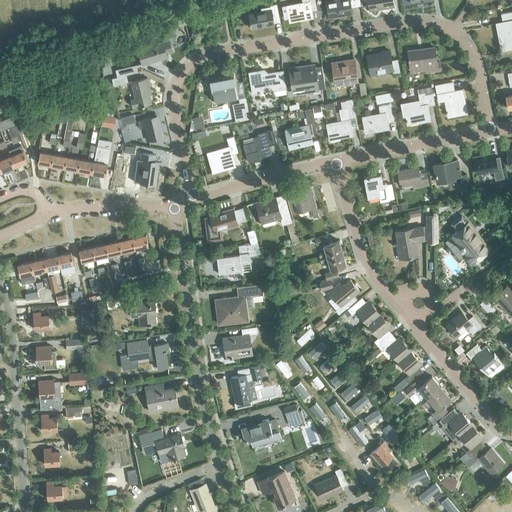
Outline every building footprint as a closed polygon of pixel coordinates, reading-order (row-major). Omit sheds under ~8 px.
[(313,0),(298,0),(299,4),(286,7),(289,21),(290,21),(291,25),(301,23),(300,19),(311,18),(310,12),(316,11),(313,0)] [(333,0),(326,1),(329,17),(347,14),(346,8),(360,6),(358,0),(333,0)] [(367,0),(368,0),(369,10),(394,6),(393,0),(367,0)] [(248,15),(251,29),(273,24),(273,23),(279,21),(276,4),(269,5),(269,6),(261,8),(261,12),(248,15)] [(498,45),(500,52),(511,49),(511,11),(501,14),(502,22),(495,23),(500,44),(498,45)] [(137,51),(142,64),(167,57),(166,53),(172,51),(169,40),(162,42),(137,51)] [(440,62),(436,62),(434,47),(407,51),(410,67),(425,65),(426,72),(441,70),(440,62)] [(98,53),(101,66),(109,65),(106,50),(98,53)] [(397,60),(391,61),(389,50),(366,55),(370,74),(392,70),(393,72),(399,71),(397,60)] [(332,65),(335,82),(344,81),(343,77),(356,75),(354,59),(341,61),(342,63),(332,65)] [(121,69),(123,75),(137,72),(135,65),(121,69)] [(322,66),(314,67),(314,65),(289,69),(292,95),(319,91),(319,89),(325,88),(322,66)] [(275,72),(267,74),(264,70),(259,71),(257,75),(256,75),(253,72),(249,73),(252,94),(260,93),(264,87),(263,85),(269,84),(269,85),(274,90),(285,88),(282,74),(276,75),(275,72)] [(111,79),(113,85),(127,82),(126,75),(111,79)] [(209,80),(213,102),(223,100),(237,97),(233,75),(209,80)] [(130,99),(132,107),(151,103),(149,92),(151,92),(147,78),(131,82),(135,98),(130,99)] [(359,83),(361,96),(367,95),(365,82),(359,83)] [(462,89),(454,91),(453,85),(436,88),(439,101),(445,100),(448,116),(463,113),(462,110),(466,109),(462,89)] [(428,106),(435,105),(431,87),(417,89),(418,94),(424,93),(425,99),(401,103),(403,116),(406,116),(407,119),(406,119),(406,121),(407,121),(407,124),(420,122),(420,119),(430,117),(428,106)] [(377,96),(378,102),(391,99),(390,93),(377,96)] [(327,124),(330,139),(352,135),(349,117),(356,116),(353,99),(341,101),(342,109),(341,109),(343,121),(327,124)] [(243,120),(242,120),(250,118),(246,101),(234,104),(237,120),(239,120),(239,121),(243,120)] [(325,104),(326,110),(334,108),(333,106),(336,105),(336,103),(337,103),(337,102),(333,102),(333,103),(325,104)] [(362,117),(365,132),(387,128),(386,122),(393,121),(390,104),(383,105),(378,106),(380,114),(362,117)] [(304,109),(308,123),(314,122),(310,108),(304,109)] [(103,114),(101,124),(114,127),(116,116),(103,114)] [(120,118),(122,125),(135,122),(133,115),(120,118)] [(148,141),(164,137),(159,115),(140,120),(140,121),(138,122),(139,129),(144,128),(148,141)] [(7,128),(13,143),(22,139),(16,125),(7,128)] [(309,128),(303,129),(302,125),(285,129),(289,148),(306,145),(305,141),(312,139),(309,128)] [(96,145),(100,127),(95,126),(93,138),(92,137),(89,150),(95,151),(96,145)] [(272,129),(265,131),(258,133),(259,136),(254,138),(255,141),(243,144),(248,162),(260,158),(260,157),(272,154),(269,145),(276,143),(272,129)] [(76,148),(82,149),(85,133),(79,132),(76,148)] [(209,159),(213,172),(227,168),(226,166),(234,164),(231,154),(238,152),(233,136),(226,138),(229,146),(221,148),(222,155),(209,159)] [(95,151),(93,161),(91,173),(105,176),(111,148),(96,145),(95,151)] [(10,156),(14,166),(27,161),(23,150),(10,156)] [(52,166),(54,154),(40,151),(38,163),(52,166)] [(494,152),(473,156),(476,173),(494,170),(495,179),(503,178),(499,157),(495,157),(494,152)] [(65,168),(67,156),(54,154),(52,166),(65,168)] [(139,183),(155,185),(157,170),(155,170),(156,162),(154,162),(155,156),(141,154),(140,160),(142,161),(139,183)] [(0,167),(2,172),(14,166),(10,156),(0,159),(0,167)] [(78,171),(80,159),(67,156),(65,168),(78,171)] [(91,173),(93,161),(80,159),(78,171),(91,173)] [(434,164),(437,182),(455,179),(455,177),(460,176),(457,159),(434,164)] [(426,172),(419,173),(417,167),(398,170),(401,186),(403,185),(404,190),(428,185),(426,172)] [(385,182),(382,182),(380,173),(364,176),(368,196),(379,194),(380,200),(394,197),(391,185),(386,186),(385,182)] [(293,219),(299,217),(298,211),(309,208),(311,214),(312,213),(314,217),(319,216),(314,195),(307,197),(304,188),(292,192),(295,202),(289,204),(293,218),(293,219)] [(293,219),(293,218),(291,218),(287,205),(278,207),(275,196),(256,202),(262,221),(274,217),(274,220),(281,218),(283,224),(286,223),(292,244),(299,242),(293,219)] [(204,217),(207,241),(223,239),(222,228),(242,223),(237,207),(215,214),(204,217)] [(468,222),(467,223),(465,221),(466,221),(464,217),(463,218),(461,216),(452,223),(457,231),(451,235),(462,249),(465,247),(469,252),(464,255),(471,264),(489,249),(468,222)] [(434,220),(426,220),(426,242),(434,242),(434,220)] [(397,245),(399,259),(418,255),(416,241),(425,239),(422,226),(396,231),(398,245),(397,245)] [(250,243),(258,242),(254,229),(247,231),(250,243)] [(132,237),(135,249),(149,246),(146,234),(132,237)] [(320,259),(346,252),(345,247),(341,248),(339,240),(329,243),(326,235),(314,238),(316,245),(323,243),(326,252),(319,254),(320,259)] [(122,252),(135,249),(132,237),(119,240),(122,252)] [(109,255),(122,252),(119,240),(106,243),(109,255)] [(258,242),(250,243),(250,244),(238,245),(240,255),(217,258),(220,274),(242,271),(241,263),(251,262),(250,256),(254,255),(261,253),(258,242)] [(96,258),(109,255),(106,243),(93,246),(96,258)] [(82,261),(96,258),(93,246),(79,250),(82,261)] [(57,255),(60,267),(74,264),(71,251),(57,255)] [(326,280),(338,277),(335,268),(346,265),(344,258),(347,257),(346,252),(320,259),(322,264),(328,262),(331,271),(324,273),(326,280)] [(53,269),(60,267),(57,255),(44,258),(47,269),(49,277),(52,292),(58,291),(53,269)] [(117,263),(115,264),(113,257),(109,258),(111,265),(112,270),(113,270),(115,277),(120,276),(118,268),(118,269),(117,263)] [(33,273),(47,269),(44,258),(31,261),(33,273)] [(20,276),(33,273),(31,261),(17,264),(20,276)] [(88,279),(92,278),(90,269),(84,271),(85,277),(87,276),(88,279)] [(65,284),(71,283),(69,275),(62,276),(64,282),(65,284)] [(52,292),(49,277),(43,278),(45,288),(50,287),(52,292)] [(338,277),(326,280),(319,282),(321,290),(330,288),(332,286),(330,279),(338,277)] [(354,295),(360,291),(350,279),(341,286),(339,283),(328,291),(340,306),(335,310),(339,314),(357,299),(354,295)] [(214,298),(218,325),(249,321),(246,296),(263,294),(262,283),(237,286),(238,295),(214,298)] [(494,297),(511,316),(511,290),(507,286),(494,297)] [(93,291),(96,301),(105,298),(102,289),(93,291)] [(71,292),(72,301),(83,300),(82,290),(71,292)] [(56,296),(58,303),(68,301),(66,294),(56,296)] [(106,300),(108,309),(121,306),(119,297),(106,300)] [(367,324),(380,313),(371,302),(368,304),(362,297),(348,309),(352,314),(356,310),(358,312),(356,313),(356,315),(359,318),(361,318),(362,317),(367,324)] [(480,303),(488,313),(494,308),(486,298),(480,303)] [(140,324),(156,322),(155,314),(157,313),(155,300),(130,304),(132,317),(139,316),(140,324)] [(48,315),(41,316),(41,312),(33,313),(34,329),(49,328),(48,315)] [(472,316),(468,319),(461,312),(446,324),(456,337),(467,328),(472,334),(481,327),(472,316)] [(376,348),(378,346),(392,334),(386,327),(389,324),(380,313),(367,324),(378,337),(374,340),(375,342),(372,344),(372,346),(373,347),(376,348)] [(223,338),(226,358),(235,357),(234,350),(250,347),(249,335),(258,333),(257,327),(241,329),(242,335),(223,338)] [(315,333),(310,328),(297,340),(301,345),(315,333)] [(398,361),(410,350),(401,339),(398,342),(392,334),(378,346),(383,351),(387,348),(398,361)] [(66,339),(67,349),(83,348),(82,338),(66,339)] [(167,343),(148,346),(147,339),(127,343),(129,360),(149,357),(150,360),(156,359),(158,369),(168,367),(165,352),(166,352),(166,351),(169,351),(167,343)] [(313,357),(326,345),(322,340),(308,352),(313,357)] [(485,345),(481,349),(476,344),(465,353),(470,359),(472,357),(486,374),(501,362),(494,353),(492,354),(485,345)] [(51,349),(44,350),(43,346),(36,347),(37,363),(44,363),(45,369),(57,368),(56,350),(51,351),(51,349)] [(410,350),(398,361),(409,374),(405,378),(409,383),(423,371),(417,364),(420,361),(410,350)] [(310,366),(302,354),(296,358),(304,370),(310,366)] [(333,354),(319,365),(324,372),(338,360),(333,354)] [(276,364),(287,378),(292,374),(281,360),(276,364)] [(264,366),(260,367),(259,365),(250,367),(237,370),(238,375),(231,377),(237,402),(234,402),(235,408),(252,404),(251,400),(251,399),(247,381),(262,378),(261,376),(266,375),(264,366)] [(348,374),(344,368),(330,379),(334,385),(348,374)] [(69,372),(69,385),(88,383),(87,371),(69,372)] [(312,378),(320,388),(325,384),(317,374),(312,378)] [(423,403),(441,387),(432,376),(423,383),(419,378),(409,386),(404,390),(408,396),(413,391),(418,397),(423,403)] [(59,381),(53,381),(53,380),(38,381),(40,409),(66,407),(66,404),(61,405),(59,381)] [(355,380),(340,392),(346,398),(360,387),(355,380)] [(293,386),(303,399),(309,393),(300,381),(293,386)] [(174,388),(164,390),(162,383),(145,386),(150,412),(178,406),(174,388)] [(441,387),(423,403),(427,408),(432,404),(437,410),(432,414),(436,419),(446,411),(442,406),(451,399),(441,387)] [(396,397),(397,398),(403,394),(400,390),(394,395),(395,395),(393,397),(395,399),(396,397)] [(357,410),(369,400),(364,394),(352,405),(357,410)] [(310,406),(319,419),(324,415),(319,408),(320,407),(318,405),(317,406),(315,403),(310,406)] [(301,409),(298,410),(296,404),(284,408),(291,430),(295,429),(294,425),(305,421),(301,409)] [(384,416),(377,407),(372,411),(378,420),(384,416)] [(455,439),(459,435),(472,425),(462,413),(460,415),(454,408),(439,420),(440,420),(438,422),(441,425),(443,424),(455,439)] [(56,417),(49,418),(49,414),(41,415),(42,431),(57,430),(56,417)] [(427,418),(433,425),(437,422),(431,415),(427,418)] [(277,425),(270,427),(269,421),(242,429),(245,440),(252,438),(254,444),(280,437),(277,425)] [(398,436),(388,424),(383,428),(393,441),(398,436)] [(470,457),(476,452),(484,445),(478,438),(481,436),(472,425),(459,435),(470,448),(466,452),(470,457)] [(151,432),(139,436),(145,455),(156,452),(151,432)] [(169,459),(186,454),(182,441),(184,441),(181,433),(155,440),(158,451),(164,449),(167,451),(169,459)] [(370,453),(383,467),(393,458),(389,453),(391,451),(383,442),(370,453)] [(416,457),(405,445),(399,450),(409,463),(416,457)] [(476,452),(470,457),(464,462),(468,467),(479,458),(491,474),(504,463),(490,447),(480,456),(476,452)] [(59,451),(52,452),(51,448),(43,449),(45,465),(60,463),(59,451)] [(337,492),(337,493),(344,490),(343,487),(348,484),(340,468),(335,471),(336,475),(315,485),(322,499),(337,492)] [(127,470),(130,485),(138,483),(135,469),(127,470)] [(429,477),(427,470),(406,477),(408,484),(429,477)] [(285,503),(295,499),(284,471),(259,481),(264,493),(271,490),(278,507),(285,504),(285,503)] [(62,485),(54,485),(54,482),(46,483),(47,499),(62,498),(62,485)] [(441,488),(436,482),(420,497),(425,503),(441,488)] [(210,492),(208,493),(204,484),(191,489),(200,511),(214,511),(217,511),(210,492)] [(450,511),(461,511),(446,496),(441,502),(450,511)] [(365,509),(366,511),(379,511),(384,510),(381,502),(365,509)]
